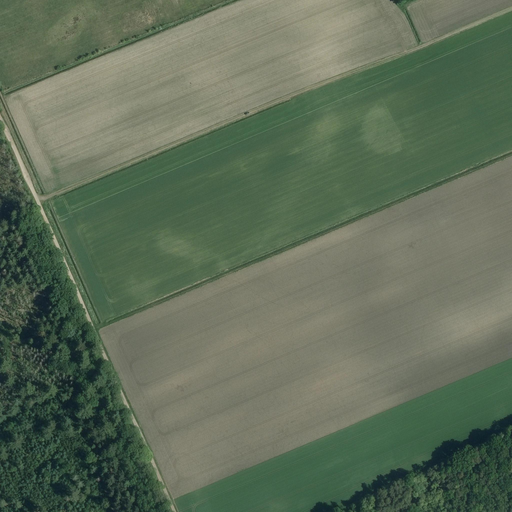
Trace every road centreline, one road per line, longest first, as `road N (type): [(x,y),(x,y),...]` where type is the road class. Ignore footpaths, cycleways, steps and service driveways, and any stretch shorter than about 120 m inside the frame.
road 1 (track): [(173,511),(86,315)]
road 2 (track): [(86,315),(0,119)]
